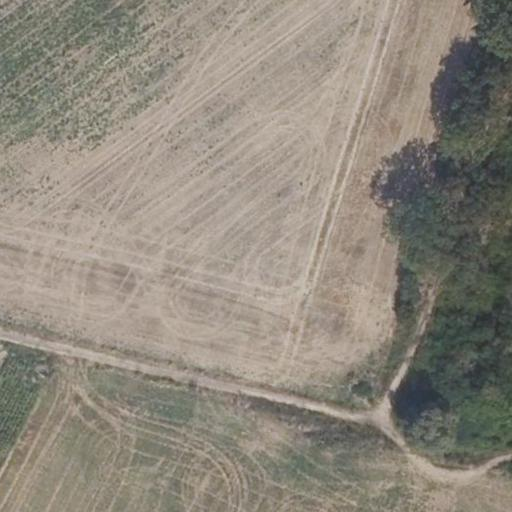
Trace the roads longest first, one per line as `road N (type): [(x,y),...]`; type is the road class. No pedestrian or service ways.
road 1 (track): [(511,452),(411,442),(385,422),(0,333)]
road 2 (track): [(511,72),(461,190),(385,422)]
